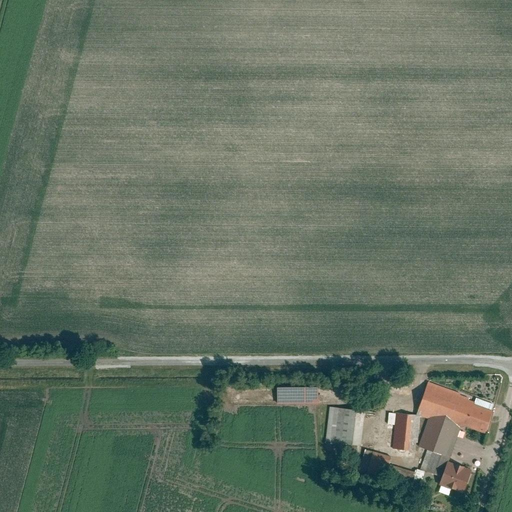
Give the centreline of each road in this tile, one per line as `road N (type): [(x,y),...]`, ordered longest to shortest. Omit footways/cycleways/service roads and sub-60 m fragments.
road 1 (track): [(0,363),(511,366)]
road 2 (track): [(511,387),(479,511)]
